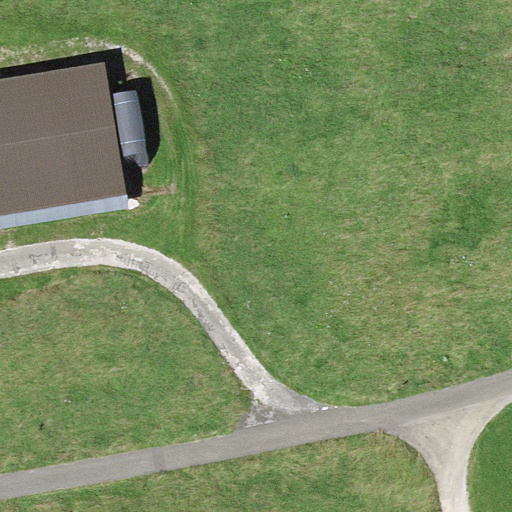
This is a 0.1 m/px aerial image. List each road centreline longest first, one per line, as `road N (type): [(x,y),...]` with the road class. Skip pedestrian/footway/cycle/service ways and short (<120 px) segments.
road 1 (track): [(293,429),(213,314),(138,255),(50,249),(0,260)]
road 2 (track): [(0,486),(293,429)]
road 3 (track): [(293,429),(444,407),(511,385)]
